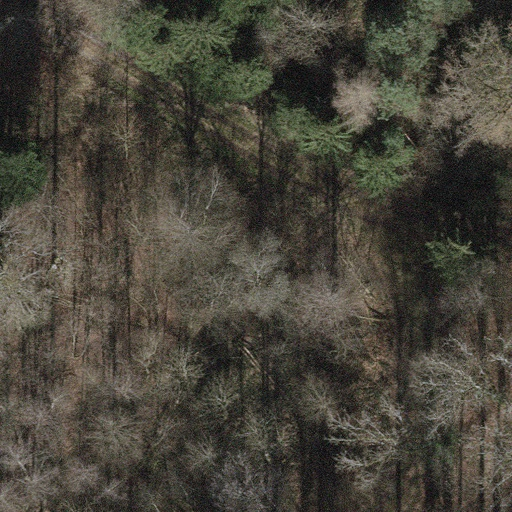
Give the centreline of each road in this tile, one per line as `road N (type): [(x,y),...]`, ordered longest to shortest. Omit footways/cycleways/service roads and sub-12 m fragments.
road 1 (track): [(511,246),(420,232),(317,184),(0,2)]
road 2 (track): [(420,232),(423,435),(407,511)]
